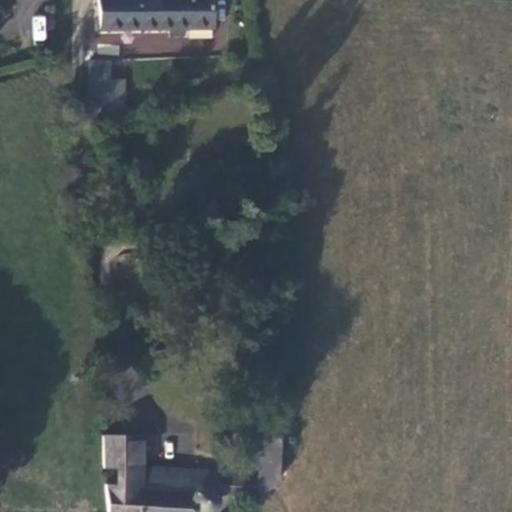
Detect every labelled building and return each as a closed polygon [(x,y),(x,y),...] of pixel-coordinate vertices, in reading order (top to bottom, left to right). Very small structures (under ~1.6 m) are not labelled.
[(79,0),(80,22),(121,21),(121,0),(79,0)] [(190,21),(190,0),(121,0),(121,21),(144,21),(144,27),(161,27),(161,21),(190,21)] [(32,40),(46,40),(45,15),(32,15),(32,40)] [(120,32),(119,52),(158,53),(159,33),(120,32)] [(96,53),(117,54),(117,42),(97,41),(96,53)] [(91,52),(70,52),(73,104),(93,101),(93,89),(93,70),(91,52)] [(108,88),(107,69),(93,70),(93,89),(108,88)] [(108,88),(93,89),(93,101),(73,104),(73,107),(108,103),(108,88)] [(93,511),(119,511),(117,460),(115,427),(86,424),(88,462),(102,462),(100,480),(90,480),(93,511)] [(132,428),(115,427),(117,460),(129,460),(132,428)] [(255,428),(251,470),(276,472),(276,431),(255,428)] [(211,471),(212,464),(129,460),(117,460),(119,511),(184,511),(185,503),(201,504),(209,500),(210,489),(211,471)] [(250,492),(249,497),(276,475),(276,472),(251,470),(251,474),(250,492)] [(210,489),(250,492),(251,474),(211,471),(210,489)]
